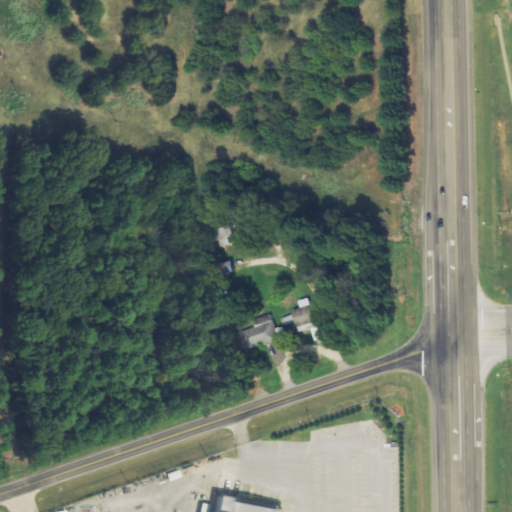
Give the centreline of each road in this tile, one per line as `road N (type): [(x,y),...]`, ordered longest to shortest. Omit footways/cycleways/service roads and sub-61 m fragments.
road 1 (primary): [(457,511),(446,0)]
road 2 (secondary): [(0,494),(401,359),(454,350)]
